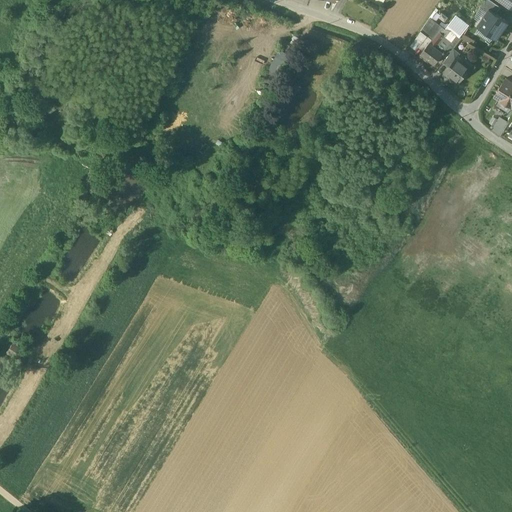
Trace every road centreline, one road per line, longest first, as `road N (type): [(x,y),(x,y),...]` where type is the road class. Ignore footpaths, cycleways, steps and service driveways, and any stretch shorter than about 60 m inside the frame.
road 1 (track): [(468,511),(323,347),(287,284),(251,261)]
road 2 (residential): [(276,0),(389,46),(467,117)]
road 3 (track): [(0,144),(129,152)]
